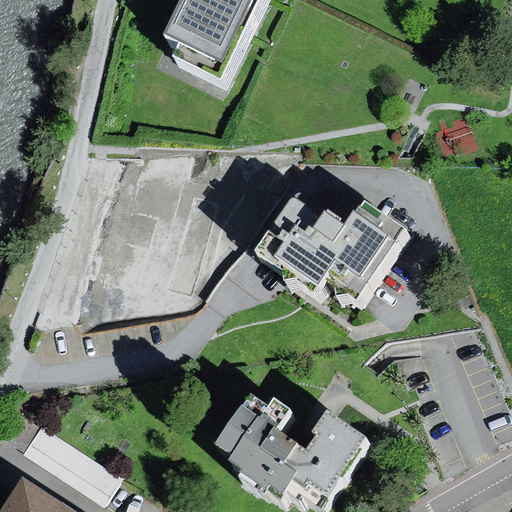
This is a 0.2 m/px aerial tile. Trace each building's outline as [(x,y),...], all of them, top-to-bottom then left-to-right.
[(203,0),(178,52),(238,81),(250,55),(254,57),(282,0),(203,0)] [(152,248),(182,263),(214,200),(191,188),(187,195),(163,183),(159,191),(140,182),(121,218),(158,237),(152,248)] [(311,205),(268,269),(332,311),(343,294),(374,314),(420,244),(380,217),(364,240),(311,205)] [(194,260),(172,295),(194,308),(215,274),(194,260)] [(340,511),(381,456),(343,428),(328,449),(335,454),(324,469),(291,445),(304,426),(288,414),(283,421),(267,409),(230,461),(247,473),(242,480),(279,507),(283,502),(296,511),(297,511),(306,500),(322,511),(335,511),(337,510),(340,511)] [(43,430),(27,455),(106,505),(122,480),(43,430)] [(66,511),(22,484),(4,511),(66,511)]
